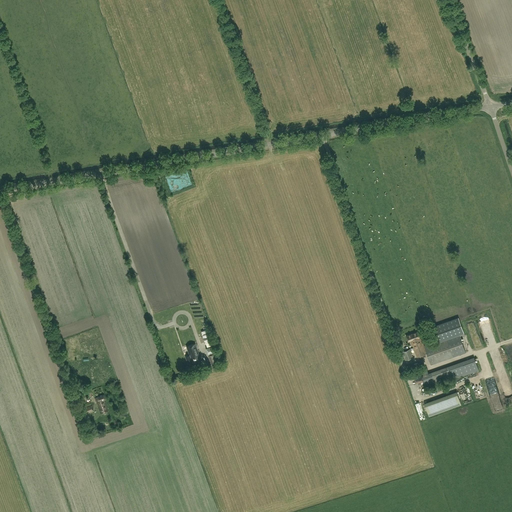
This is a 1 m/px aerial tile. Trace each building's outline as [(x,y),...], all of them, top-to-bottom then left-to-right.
[(422,343),(420,337),(418,332),(407,336),(408,341),(411,341),(413,346),(414,346),(417,358),(427,354),(431,365),(465,353),(459,334),(424,346),(427,352),(426,352),(423,343),(422,343)] [(187,347),(190,355),(185,356),(187,362),(192,360),(191,359),(198,356),(194,344),(187,347)] [(413,357),(410,349),(403,351),(405,360),(413,357)] [(216,353),(208,356),(211,365),(219,363),(216,353)] [(436,384),(453,378),(453,379),(478,371),(474,358),(432,373),(436,384)] [(406,367),(407,371),(413,370),(415,376),(423,374),(420,363),(406,367)] [(423,376),(414,378),(416,384),(424,382),(423,376)] [(456,392),(424,403),(429,416),(461,405),(456,392)] [(108,411),(104,400),(106,399),(104,395),(95,398),(101,414),(108,411)] [(85,407),(85,408),(82,409),(85,416),(94,412),(91,405),(85,407)]
